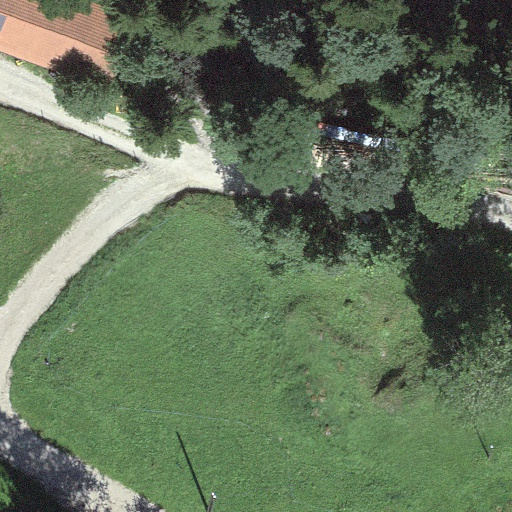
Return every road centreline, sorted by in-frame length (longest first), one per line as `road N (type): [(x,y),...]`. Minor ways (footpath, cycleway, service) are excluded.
road 1 (track): [(202,158),(98,224),(0,341)]
road 2 (track): [(0,424),(130,511)]
